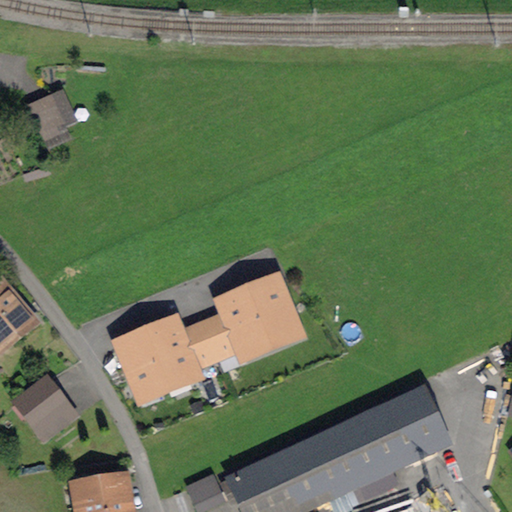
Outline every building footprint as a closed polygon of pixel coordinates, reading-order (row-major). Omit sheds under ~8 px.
[(47,142),(82,130),(68,90),(33,102),(47,142)] [(0,347),(31,322),(0,284),(0,347)] [(246,352),(292,333),(273,287),(227,306),(246,352)] [(144,394),(191,375),(171,329),(125,348),(144,394)] [(44,385),(21,403),(39,426),(62,409),(44,385)] [(365,500),(395,486),(387,469),(439,445),(416,396),(324,439),(347,488),(357,483),(365,500)] [(324,439),(223,486),(229,500),(240,495),(248,511),(295,511),(347,488),(324,439)] [(194,504),(220,493),(214,480),(189,491),(194,504)] [(81,487),(85,511),(124,511),(119,481),(81,487)]
